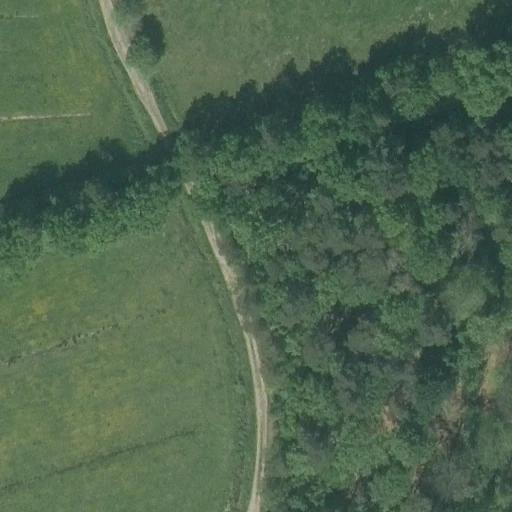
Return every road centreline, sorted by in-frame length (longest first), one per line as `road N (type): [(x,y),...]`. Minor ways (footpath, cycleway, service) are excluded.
road 1 (track): [(243,511),(256,381),(189,186)]
road 2 (track): [(189,186),(105,0)]
